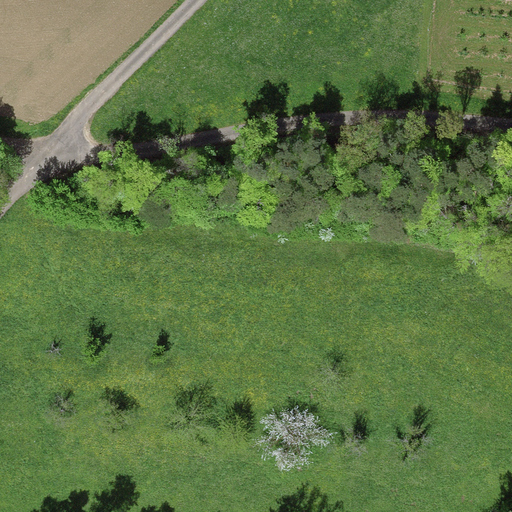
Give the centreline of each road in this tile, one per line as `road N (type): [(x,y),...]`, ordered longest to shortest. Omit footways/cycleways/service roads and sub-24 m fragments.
road 1 (unclassified): [(0,207),(49,159),(398,123),(511,130)]
road 2 (track): [(49,159),(202,0)]
